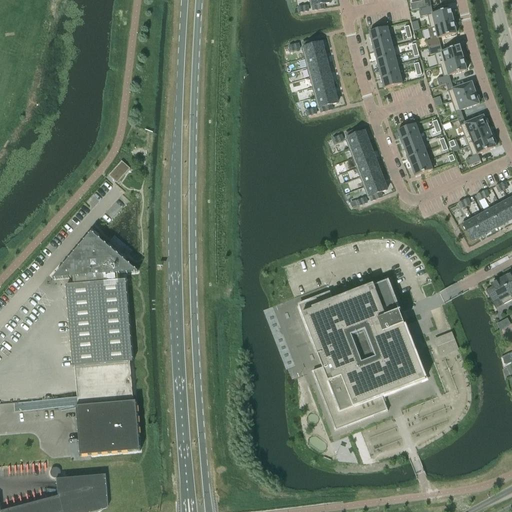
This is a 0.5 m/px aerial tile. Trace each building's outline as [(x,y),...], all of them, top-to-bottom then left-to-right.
[(421,0),(422,2),(424,2),(425,8),(425,9),(431,7),(430,1),(432,0),(421,0)] [(425,8),(419,10),(420,17),(427,16),(430,27),(430,28),(453,22),(450,10),(432,14),(431,7),(425,9),(425,8)] [(430,40),(426,41),(428,49),(440,45),(438,39),(456,34),(455,30),(456,30),(457,28),(456,24),(454,23),(453,23),(453,22),(430,28),(430,27),(427,28),(430,40)] [(387,28),(369,33),(372,43),(390,38),(387,28)] [(390,38),(372,43),(374,52),(392,47),(390,38)] [(304,48),(301,49),(304,59),(324,54),(322,43),(308,47),(304,48)] [(440,45),(428,49),(430,56),(434,55),(438,67),(440,66),(463,59),(460,47),(442,52),(440,45)] [(392,47),(374,52),(376,61),(395,56),(392,47)] [(324,54),(304,59),(307,69),(327,64),(324,54)] [(395,56),(376,61),(379,70),(397,66),(395,56)] [(443,78),(437,80),(439,87),(445,85),(451,83),(449,76),(466,71),(465,67),(466,67),(467,65),(466,61),(464,60),(463,60),(463,59),(440,66),(443,78)] [(327,64),(307,69),(309,79),(330,73),(327,64)] [(397,66),(379,70),(381,80),(400,75),(397,66)] [(330,73),(309,79),(312,89),(332,83),(330,73)] [(400,75),(381,80),(384,89),(402,85),(400,75)] [(332,83),(312,89),(315,99),(335,93),(332,83)] [(451,83),(445,85),(448,91),(451,102),(475,94),(471,83),(453,90),(451,83)] [(335,93),(315,99),(317,109),(320,108),(324,107),(338,104),(335,93)] [(475,94),(451,102),(455,113),(457,120),(463,118),(460,111),(479,105),(478,102),(479,102),(480,100),(478,96),(476,95),(476,96),(475,94)] [(463,118),(457,120),(460,126),(464,137),(487,127),(487,126),(488,124),(487,120),(485,119),(484,119),(483,117),(465,124),(463,118)] [(416,125),(398,131),(401,141),(419,134),(416,125)] [(487,127),(464,137),(468,147),(491,137),(487,127)] [(347,139),(345,140),(349,150),(368,142),(364,132),(352,137),(347,139)] [(419,134),(401,141),(405,150),(422,143),(419,134)] [(472,157),(466,160),(469,166),(480,162),(478,155),(496,148),(495,145),(496,143),(495,139),(493,138),(492,138),(491,137),(468,147),(472,157)] [(368,142),(349,150),(353,159),(372,152),(368,142)] [(422,143),(405,150),(408,159),(426,152),(422,143)] [(372,152),(353,159),(356,169),(376,161),(372,152)] [(426,152),(408,159),(411,168),(429,161),(426,152)] [(376,161),(356,169),(360,178),(379,171),(376,161)] [(429,161),(411,168),(415,177),(433,171),(429,161)] [(379,171),(360,178),(363,188),(383,181),(379,171)] [(383,181),(363,188),(367,198),(370,197),(374,195),(387,191),(383,181)] [(511,207),(507,199),(498,203),(508,222),(511,219),(511,207)] [(498,203),(489,208),(499,227),(508,222),(498,203)] [(489,208),(480,213),(490,232),(499,227),(489,208)] [(480,213),(471,218),(481,236),(490,232),(480,213)] [(471,218),(462,223),(472,242),(481,236),(471,218)] [(137,273),(132,268),(91,234),(53,280),(72,278),(73,285),(66,286),(72,367),(132,362),(126,281),(118,281),(118,275),(137,273)] [(511,275),(501,280),(511,299),(511,298),(510,296),(511,294),(511,275)] [(9,297),(22,282),(17,277),(3,292),(9,297)] [(511,300),(511,299),(501,280),(491,285),(492,287),(485,291),(492,303),(499,300),(502,306),(511,300)] [(426,380),(405,326),(387,281),(333,302),(330,294),(298,306),(322,368),(313,372),(336,431),(387,411),(382,397),(415,384),(426,380)] [(498,323),(501,329),(511,324),(508,318),(498,323)] [(458,349),(452,335),(435,341),(440,355),(458,349)] [(282,356),(287,367),(294,364),(290,353),(282,356)] [(136,402),(133,402),(76,407),(80,456),(140,451),(136,402)] [(105,499),(105,498),(103,476),(57,479),(58,497),(0,511),(95,511),(96,511),(97,511),(98,511),(100,510),(100,509),(101,509),(102,507),(103,506),(104,505),(104,503),(105,502),(105,500),(105,499)]
